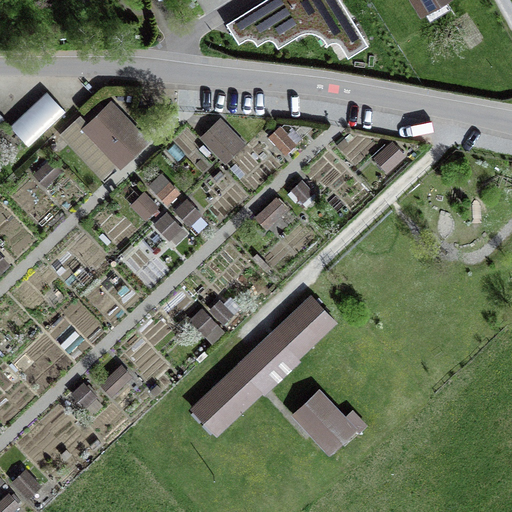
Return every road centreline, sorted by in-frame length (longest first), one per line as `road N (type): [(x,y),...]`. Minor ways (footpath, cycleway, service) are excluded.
road 1 (residential): [(181,68),(358,91),(511,123)]
road 2 (residential): [(0,65),(181,68)]
